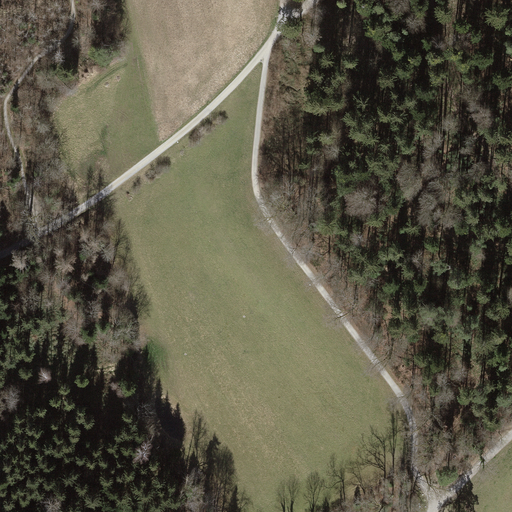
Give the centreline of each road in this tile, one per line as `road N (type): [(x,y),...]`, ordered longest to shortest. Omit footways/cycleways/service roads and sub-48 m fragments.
road 1 (track): [(434,506),(414,470),(411,413),(260,204),(253,158),(276,35)]
road 2 (track): [(34,237),(202,116),(276,35)]
